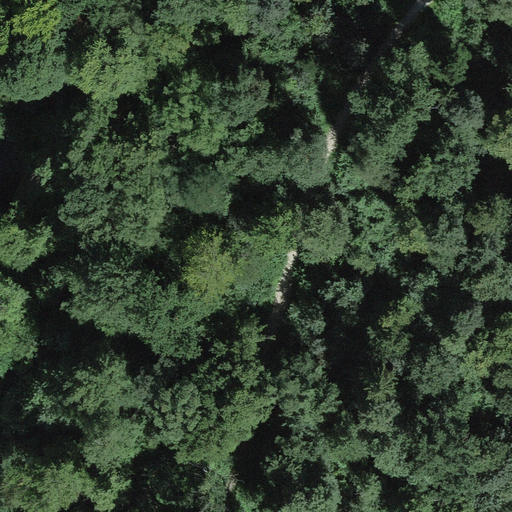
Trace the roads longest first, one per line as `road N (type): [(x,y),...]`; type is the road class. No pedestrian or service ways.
road 1 (track): [(436,0),(372,68),(316,180),(165,182)]
road 2 (track): [(316,180),(241,452),(207,511)]
